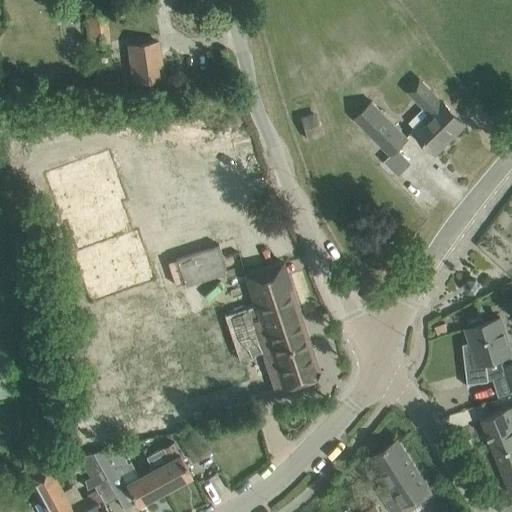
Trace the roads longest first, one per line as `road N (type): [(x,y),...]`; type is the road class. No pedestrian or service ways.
road 1 (unclassified): [(380,368),(287,181),(228,0)]
road 2 (tertiary): [(380,368),(410,297),(511,159)]
road 3 (tertiary): [(230,511),(297,462),(380,368)]
road 4 (unclassified): [(483,511),(400,385),(380,368)]
